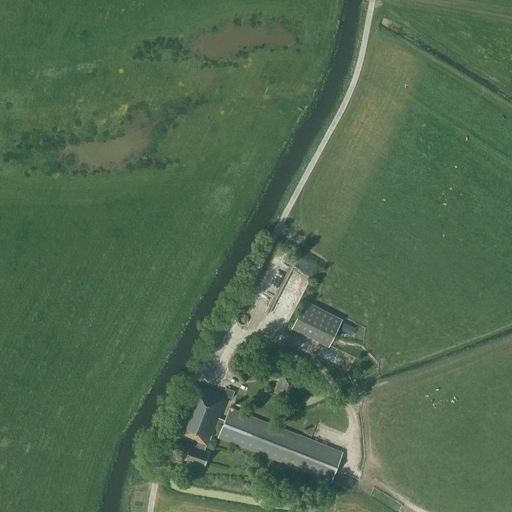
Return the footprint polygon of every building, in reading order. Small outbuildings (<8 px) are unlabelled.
[(329,345),(342,319),(305,301),(292,326),(329,345)] [(344,322),(340,331),(347,334),(351,326),(344,322)] [(216,346),(225,328),(216,324),(206,342),(216,346)] [(286,347),(281,356),(301,368),(307,359),(286,347)] [(286,371),(284,376),(295,380),(296,375),(286,371)] [(289,397),(295,380),(284,376),(280,374),(274,392),(289,397)] [(223,425),(225,420),(219,418),(228,396),(232,398),(235,390),(225,387),(223,394),(204,387),(204,389),(195,386),(176,434),(193,440),(191,445),(190,444),(185,459),(204,466),(209,451),(204,449),(206,445),(209,445),(218,422),(223,425)] [(223,425),(218,437),(331,481),(343,452),(230,408),(225,420),(223,425)]
